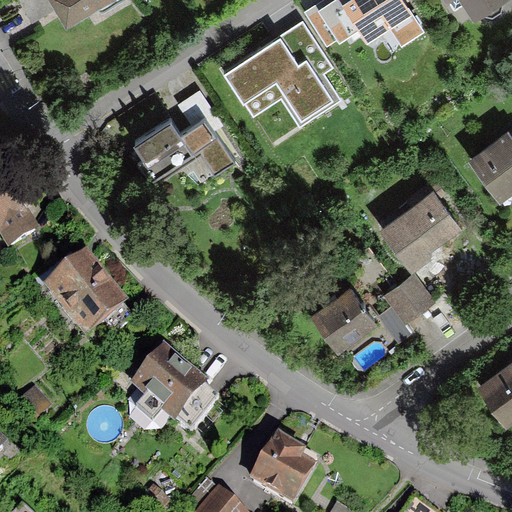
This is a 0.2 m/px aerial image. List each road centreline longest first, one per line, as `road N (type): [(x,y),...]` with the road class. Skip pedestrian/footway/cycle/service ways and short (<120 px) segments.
road 1 (residential): [(45,150),(127,247),(222,339),(367,429)]
road 2 (residential): [(276,0),(45,150)]
road 3 (residential): [(367,429),(385,406),(511,314)]
road 4 (residential): [(367,429),(511,495)]
